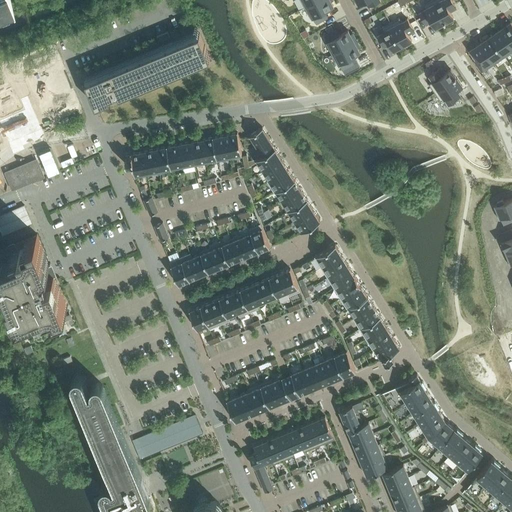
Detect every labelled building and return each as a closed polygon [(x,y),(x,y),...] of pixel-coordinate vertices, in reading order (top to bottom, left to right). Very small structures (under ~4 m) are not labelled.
[(294,0),(300,10),(305,7),(317,0),(294,0)] [(333,0),(317,0),(305,7),(311,18),(313,17),(316,23),(328,16),(324,11),(334,6),(331,2),(333,0)] [(426,8),(420,12),(427,24),(432,21),(436,27),(445,22),(432,0),(430,0),(423,4),(426,8)] [(432,0),(445,22),(454,17),(451,11),(456,8),(451,0),(432,0)] [(399,17),(390,22),(403,45),(412,40),(409,34),(415,31),(408,18),(402,21),(399,17)] [(384,31),(378,34),(385,47),(391,44),(394,50),(403,45),(390,22),(381,27),(384,31)] [(503,27),(500,29),(511,45),(511,23),(511,22),(503,27)] [(336,29),(324,35),(328,41),(325,42),(332,54),(334,53),(333,52),(356,40),(352,33),(350,34),(348,30),(339,35),(336,29)] [(511,45),(500,29),(491,36),(503,54),(503,55),(504,57),(511,51),(511,45)] [(168,32),(157,36),(159,42),(170,37),(168,32)] [(200,33),(86,80),(91,92),(90,92),(95,102),(209,55),(205,45),(200,33)] [(491,36),(481,42),(493,61),(494,61),(503,55),(503,54),(491,36)] [(332,54),(329,55),(334,65),(339,62),(343,69),(354,63),(351,57),(360,52),(358,48),(360,47),(356,40),(333,52),(334,53),(332,54)] [(481,42),(470,50),(477,59),(475,61),(481,70),(483,68),(485,70),(495,63),(494,61),(493,61),(481,42)] [(441,67),(429,75),(433,81),(429,84),(435,92),(457,77),(451,69),(445,73),(441,67)] [(457,77),(435,92),(441,101),(445,98),(448,103),(461,95),(457,90),(462,86),(457,77)] [(263,127),(250,135),(263,155),(276,148),(263,127)] [(238,132),(225,134),(230,156),(242,154),(238,132)] [(230,156),(225,134),(214,137),(218,159),(230,156)] [(218,159),(214,137),(202,139),(206,161),(218,159)] [(202,139),(190,141),(195,163),(206,161),(202,139)] [(190,141),(178,144),(183,166),(184,172),(196,170),(194,163),(195,163),(190,141)] [(183,166),(178,144),(167,146),(171,168),(183,166)] [(167,146),(155,148),(160,173),(171,170),(171,168),(167,146)] [(155,148),(143,151),(148,175),(160,173),(155,148)] [(282,158),(276,148),(263,155),(256,159),(257,160),(263,170),(282,158)] [(147,173),(143,151),(131,153),(131,155),(125,156),(127,165),(133,164),(135,175),(147,173)] [(38,165),(40,164),(37,158),(5,171),(5,172),(12,190),(13,189),(13,190),(45,176),(42,170),(40,171),(41,172),(19,181),(19,183),(14,183),(13,184),(9,176),(11,175),(11,173),(15,173),(37,164),(38,165)] [(269,180),(288,168),(282,158),(263,170),(269,180)] [(19,181),(41,172),(40,171),(42,170),(40,164),(38,165),(37,164),(15,173),(11,173),(11,175),(9,176),(13,184),(14,183),(19,183),(19,181)] [(269,180),(267,181),(274,191),(276,190),(295,178),(288,168),(269,180)] [(282,200),(301,188),(295,178),(276,190),(282,200)] [(288,210),(307,198),(301,188),(282,200),(288,210)] [(152,196),(144,199),(150,214),(158,211),(152,196)] [(498,204),(493,206),(498,218),(501,217),(503,223),(511,219),(511,197),(506,200),(503,201),(503,199),(497,202),(498,204)] [(314,209),(307,198),(288,210),(295,221),(314,209)] [(25,205),(0,215),(0,229),(3,235),(32,223),(25,205)] [(320,219),(314,209),(295,221),(301,231),(320,219)] [(167,232),(163,222),(155,225),(159,236),(167,232)] [(262,228),(260,224),(250,228),(252,232),(259,251),(270,246),(262,228)] [(252,232),(250,228),(249,228),(250,230),(241,234),(242,236),(249,255),(259,251),(252,232)] [(511,230),(511,229),(499,234),(502,240),(500,241),(505,253),(511,249),(511,230)] [(46,266),(50,264),(45,252),(43,247),(37,234),(27,238),(0,249),(0,274),(4,283),(6,282),(11,293),(9,294),(18,316),(18,317),(21,324),(21,325),(46,315),(68,306),(67,305),(54,274),(50,276),(49,273),(50,273),(48,268),(47,268),(46,266)] [(242,236),(241,234),(231,238),(232,241),(239,259),(249,255),(242,236)] [(232,241),(231,238),(221,242),(220,240),(222,245),(229,263),(239,259),(232,241)] [(222,245),(220,240),(210,244),(212,249),(219,267),(229,263),(222,245)] [(321,267),(342,254),(336,243),(314,256),(315,257),(321,267)] [(212,249),(210,244),(209,245),(210,247),(201,251),(202,253),(210,271),(219,267),(212,249)] [(202,253),(201,251),(200,251),(201,253),(192,257),(190,252),(190,253),(192,257),(200,276),(210,271),(202,253)] [(192,257),(190,253),(180,257),(182,261),(190,280),(200,276),(192,257)] [(327,277),(349,264),(342,254),(321,267),(327,277)] [(182,261),(180,257),(170,261),(171,266),(179,284),(186,281),(190,280),(182,261)] [(334,288),(355,274),(349,264),(327,277),(334,288)] [(298,286),(291,269),(290,268),(280,272),(288,291),(290,296),(300,291),(298,286)] [(288,291),(280,272),(270,277),(278,295),(279,298),(288,294),(289,296),(290,296),(288,291)] [(361,284),(355,274),(334,288),(340,298),(361,284)] [(278,295),(270,277),(260,281),(268,299),(269,302),(279,298),(278,295)] [(268,299),(260,281),(250,285),(258,303),(260,308),(259,306),(269,302),(268,299)] [(347,308),(368,295),(361,284),(340,298),(347,308)] [(258,303),(250,285),(240,289),(248,307),(250,312),(260,308),(258,303)] [(248,307),(240,289),(230,293),(238,312),(240,316),(250,312),(248,307)] [(238,312),(230,293),(220,297),(228,316),(230,320),(229,318),(238,314),(239,316),(240,316),(238,312)] [(353,318),(374,305),(368,295),(347,308),(349,307),(355,317),(353,318)] [(228,316),(220,297),(210,302),(218,320),(220,325),(230,320),(228,316)] [(218,320),(210,302),(200,306),(208,324),(210,329),(220,325),(218,320)] [(360,328),(381,315),(374,305),(353,318),(360,328)] [(208,324),(200,306),(190,310),(192,316),(197,329),(198,328),(207,324),(209,329),(210,329),(208,324)] [(366,339),(387,325),(381,315),(360,328),(366,339)] [(372,349),(393,336),(387,325),(366,339),(372,349)] [(400,346),(393,336),(372,349),(373,349),(375,348),(381,358),(383,357),(384,358),(386,362),(394,357),(391,352),(400,346)] [(314,342),(306,346),(308,350),(313,348),(316,347),(314,342)] [(356,371),(351,360),(347,350),(336,355),(344,376),(356,371)] [(344,376),(336,355),(324,359),(333,380),(344,376)] [(71,356),(62,359),(64,364),(73,360),(71,356)] [(333,380),(324,359),(313,364),(322,385),(333,380)] [(322,385),(313,364),(302,369),(311,389),(322,385)] [(311,389),(302,369),(291,373),(290,374),(291,375),(299,393),(298,393),(299,394),(311,389)] [(410,380),(409,381),(410,384),(401,390),(406,399),(401,402),(402,404),(408,401),(415,396),(427,389),(426,387),(427,386),(423,380),(422,381),(417,373),(409,378),(410,380)] [(91,390),(91,391),(90,392),(84,378),(84,377),(83,376),(82,376),(81,375),(80,374),(79,374),(78,374),(77,374),(75,375),(74,376),(73,377),(72,377),(72,378),(72,379),(72,380),(71,380),(71,381),(72,382),(72,383),(115,486),(113,487),(112,486),(112,485),(111,485),(111,484),(110,484),(108,483),(107,483),(105,483),(104,484),(103,484),(102,485),(101,486),(101,487),(101,488),(100,489),(100,490),(100,491),(101,492),(109,511),(139,511),(136,505),(138,504),(139,505),(140,506),(140,507),(141,507),(142,508),(143,508),(144,508),(145,508),(146,508),(148,507),(149,506),(150,505),(150,504),(150,503),(151,502),(151,501),(151,500),(150,499),(148,495),(145,486),(103,385),(103,384),(102,383),(101,383),(100,382),(99,382),(98,382),(97,382),(96,382),(95,382),(94,383),(93,384),(92,385),(91,386),(91,387),(91,388),(91,389),(91,390)] [(287,375),(284,376),(272,381),(271,379),(280,402),(293,397),(296,396),(299,394),(298,393),(299,393),(291,375),(290,374),(287,375)] [(280,402),(271,379),(260,384),(269,407),(280,402)] [(269,407),(260,384),(249,388),(258,411),(269,407)] [(258,411),(249,388),(248,388),(249,391),(239,395),(247,416),(258,411)] [(407,413),(409,414),(414,411),(424,405),(433,399),(427,389),(415,396),(408,401),(413,409),(407,413)] [(247,416),(239,395),(227,400),(236,421),(247,416)] [(414,423),(415,425),(420,421),(430,415),(440,409),(438,407),(439,407),(436,400),(434,401),(433,399),(424,405),(414,411),(419,420),(414,423)] [(357,414),(353,404),(346,407),(340,410),(348,430),(361,425),(361,424),(363,423),(359,413),(357,414)] [(423,437),(424,438),(437,427),(446,419),(440,409),(430,415),(420,421),(427,433),(423,437)] [(335,439),(325,415),(315,420),(324,443),(335,439)] [(424,438),(425,440),(430,436),(440,444),(446,438),(455,427),(446,419),(437,427),(424,438)] [(324,443),(315,420),(305,424),(314,447),(324,443)] [(369,421),(363,423),(361,424),(361,425),(348,430),(353,441),(374,433),(369,421)] [(314,447),(305,424),(295,428),(303,447),(302,447),(304,452),(314,447)] [(436,449),(438,451),(442,446),(450,452),(457,444),(464,435),(463,433),(463,432),(458,428),(457,429),(455,427),(446,438),(440,444),(436,449)] [(303,447),(295,428),(285,432),(293,451),(302,447),(303,447)] [(293,451),(285,432),(275,436),(283,455),(284,460),(295,455),(293,451)] [(378,443),(374,433),(353,441),(357,453),(379,444),(378,443)] [(445,457),(447,458),(451,454),(459,460),(466,451),(473,443),(464,435),(457,444),(450,452),(445,457)] [(283,455),(275,436),(265,441),(273,459),(274,462),(273,462),(274,464),(284,460),(283,455)] [(273,459),(265,441),(254,445),(257,452),(255,453),(250,455),(265,492),(272,489),(274,488),(272,484),(264,465),(273,462),(274,462),(273,459)] [(383,455),(385,454),(380,442),(378,443),(379,444),(357,453),(362,464),(383,455)] [(455,465),(456,466),(460,461),(468,468),(476,460),(483,451),(481,449),(482,448),(476,443),(475,444),(473,443),(466,451),(459,460),(455,465)] [(388,467),(383,455),(362,464),(367,475),(380,470),(388,467)] [(484,467),(477,476),(485,482),(481,487),(483,489),(487,484),(492,477),(501,466),(500,465),(500,464),(495,459),(494,460),(492,458),(484,467)] [(408,475),(404,463),(383,472),(387,484),(408,475)] [(511,474),(501,466),(492,477),(487,484),(494,490),(490,495),(492,497),(496,492),(503,483),(511,474)] [(347,469),(342,471),(346,478),(351,476),(347,469)] [(511,475),(511,474),(503,483),(496,492),(503,498),(499,503),(501,504),(505,499),(511,491),(511,475)] [(413,485),(408,475),(387,484),(392,495),(413,486),(413,485)] [(420,496),(415,485),(413,485),(413,486),(392,495),(397,506),(418,497),(420,496)] [(194,511),(193,511),(227,511),(226,511),(224,511),(223,509),(222,508),(222,506),(220,504),(219,503),(217,501),(215,500),(213,500),(211,499),(209,499),(207,499),(206,498),(206,497),(205,497),(204,497),(203,496),(203,497),(202,497),(201,497),(200,497),(200,498),(200,499),(199,499),(199,500),(199,501),(199,502),(198,504),(196,505),(194,508),(194,511)] [(425,508),(420,496),(418,497),(397,506),(399,511),(414,511),(422,509),(425,508)] [(453,511),(450,503),(448,504),(428,511),(453,511)]
